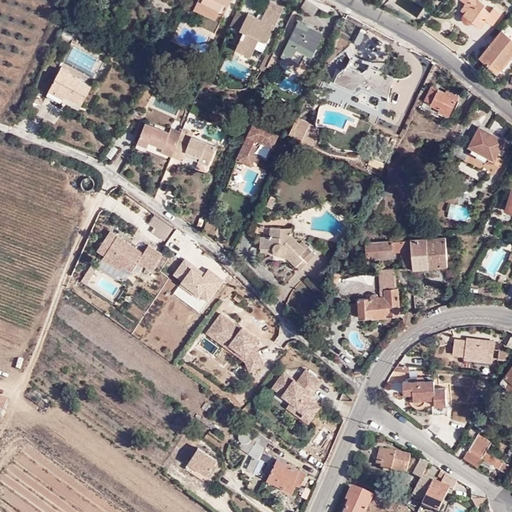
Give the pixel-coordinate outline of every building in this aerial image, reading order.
[(197,0),(197,2),(218,13),(223,3),(229,6),(231,0),(197,0)] [(305,0),(300,7),(313,15),(318,8),(305,0)] [(486,4),(481,0),(461,0),(465,3),(469,6),(466,9),(463,14),(463,18),(464,20),(467,23),(470,23),(473,22),(481,28),(488,20),(493,24),(502,12),(494,7),(490,11),(484,7),(486,4)] [(218,13),(197,2),(194,8),(216,19),(218,13)] [(266,10),(280,16),(284,9),(269,2),(266,10)] [(262,19),(275,25),(280,16),(266,10),(262,19)] [(267,42),(275,25),(262,19),(248,12),(240,29),(244,32),(236,49),(251,56),(260,38),(267,42)] [(296,61),(300,63),(305,54),(311,56),(322,33),(300,23),(280,62),(293,68),(296,61)] [(511,29),(506,24),(502,28),(511,36),(511,29)] [(511,55),(511,36),(502,28),(480,56),(501,73),(504,69),(502,67),(511,55)] [(74,46),(79,49),(83,41),(74,36),(69,46),(73,49),(74,46)] [(267,65),(272,55),(266,53),(260,67),(265,70),(267,65)] [(278,58),(272,55),(267,65),(273,68),(278,58)] [(395,78),(377,69),(372,75),(367,70),(363,71),(346,63),(342,65),(335,81),(352,90),(360,83),(389,96),(391,85),(395,78)] [(372,75),(377,69),(369,66),(367,70),(372,75)] [(91,86),(60,69),(47,93),(62,102),(65,95),(82,104),(91,86)] [(388,100),(389,96),(360,83),(352,90),(335,81),(334,84),(354,94),(362,88),(388,100)] [(459,96),(446,90),(445,93),(431,87),(425,101),(439,108),(438,111),(449,116),(459,96)] [(143,94),(150,99),(154,92),(146,88),(143,94)] [(145,108),(150,99),(143,94),(138,104),(145,108)] [(317,126),(298,117),(294,125),(291,133),(306,140),(310,132),(314,134),(317,126)] [(394,135),(399,126),(380,117),(375,126),(394,135)] [(281,129),(257,118),(237,159),(253,166),(259,153),(256,152),(258,147),(253,144),(256,137),(273,146),(281,129)] [(172,155),(182,131),(171,127),(169,132),(146,123),(138,142),(156,149),(158,144),(164,146),(162,151),(172,155)] [(194,131),(184,126),(182,131),(192,135),(194,131)] [(470,146),(472,148),(491,158),(494,160),(505,141),(480,127),(470,146)] [(192,135),(182,131),(172,155),(183,159),(186,151),(192,153),(201,156),(199,162),(209,165),(217,144),(192,135)] [(318,135),(314,134),(310,132),(306,140),(314,144),(318,135)] [(107,155),(112,158),(118,148),(112,145),(107,155)] [(427,162),(441,169),(448,157),(432,148),(425,160),(427,162)] [(491,158),(472,148),(470,152),(489,162),(491,158)] [(201,156),(192,153),(191,158),(199,162),(201,156)] [(381,175),(387,165),(370,157),(366,168),(381,175)] [(439,174),(441,169),(427,162),(425,166),(439,174)] [(277,197),(271,195),(267,205),(273,207),(277,197)] [(469,221),(472,208),(452,204),(449,217),(469,221)] [(221,217),(210,213),(204,230),(215,234),(221,217)] [(169,239),(174,231),(175,230),(154,215),(148,224),(153,228),(151,232),(166,243),(169,239)] [(284,236),(283,226),(270,226),(270,235),(261,235),(261,251),(283,251),(288,257),(297,265),(304,258),(308,262),(313,257),(309,252),(312,249),(302,239),(300,242),(294,236),(284,236)] [(293,227),(283,226),(284,236),(294,236),(293,227)] [(163,257),(149,247),(144,254),(110,230),(97,249),(105,254),(103,257),(121,271),(124,267),(132,272),(138,264),(151,274),(163,257)] [(178,245),(184,238),(174,231),(169,239),(178,245)] [(406,239),(406,235),(391,236),(392,241),(367,242),(368,258),(395,257),(394,250),(404,250),(405,268),(449,265),(447,237),(406,239)] [(193,245),(184,238),(178,245),(188,252),(193,245)] [(204,273),(185,259),(173,275),(181,281),(179,284),(197,297),(198,296),(208,303),(225,281),(207,268),(204,273)] [(401,315),(400,287),(398,287),(397,268),(381,269),(381,280),(385,280),(386,297),(382,297),(381,297),(380,294),(378,293),(377,292),(374,292),(372,294),(372,297),(358,298),(358,302),(351,303),(352,313),(359,313),(360,318),(401,315)] [(260,342),(221,311),(206,334),(245,362),(249,375),(266,369),(259,353),(256,348),(260,342)] [(150,344),(159,348),(163,339),(154,335),(150,344)] [(466,357),(474,358),(474,354),(491,356),(492,340),(468,337),(466,357)] [(499,358),(506,359),(507,350),(500,349),(499,358)] [(324,382),(306,368),(297,380),(283,371),(269,389),(290,405),(286,410),(309,426),(326,403),(315,395),(324,382)] [(510,377),(505,373),(502,376),(502,378),(502,381),(505,383),(510,377)] [(403,377),(403,378),(403,394),(414,394),(414,400),(414,402),(416,404),(419,404),(421,404),(423,403),(425,401),(425,400),(425,397),(434,397),(435,403),(446,403),(446,388),(435,388),(434,380),(424,380),(424,376),(403,377)] [(258,442),(265,447),(265,448),(270,440),(259,432),(254,439),(258,442)] [(477,464),(492,440),(480,432),(465,456),(477,464)] [(239,446),(248,452),(250,453),(258,442),(254,439),(253,438),(252,440),(250,441),(248,443),(245,443),(242,442),(239,446)] [(263,452),(265,447),(258,442),(250,453),(248,452),(241,465),(295,490),(298,484),(300,485),(307,471),(263,452)] [(217,459),(213,456),(198,447),(189,461),(199,468),(207,474),(213,465),(217,459)] [(406,470),(409,454),(379,447),(376,462),(380,463),(380,467),(394,470),(395,468),(406,470)] [(509,466),(490,455),(487,461),(506,471),(509,466)] [(421,475),(429,461),(421,457),(413,472),(421,475)] [(199,468),(189,461),(185,467),(195,474),(199,468)] [(441,483),(449,487),(453,488),(457,480),(445,474),(441,483)] [(432,480),(421,475),(412,492),(423,498),(421,504),(437,511),(449,487),(441,483),(433,479),(432,480)] [(363,511),(372,495),(351,485),(344,500),(348,501),(343,511),(363,511)]
